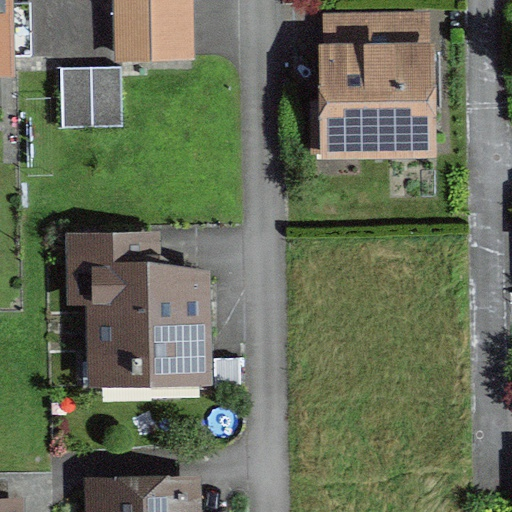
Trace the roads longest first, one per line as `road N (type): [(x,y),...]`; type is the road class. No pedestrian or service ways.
road 1 (unclassified): [(267,511),(258,0)]
road 2 (residential): [(494,484),(485,0)]
